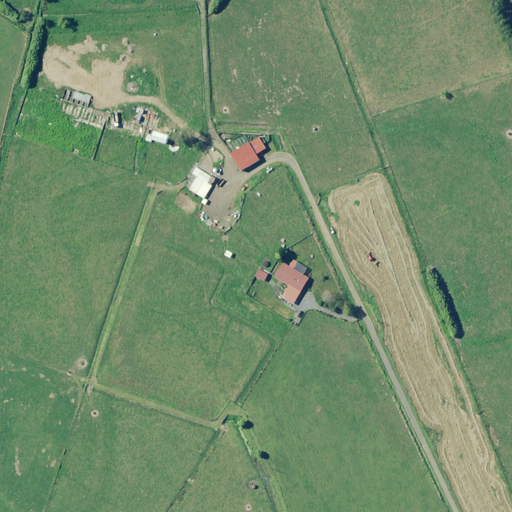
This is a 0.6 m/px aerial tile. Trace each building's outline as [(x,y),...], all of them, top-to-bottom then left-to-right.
[(148,134),(146,140),(151,142),(152,140),(167,144),(170,136),(155,131),(153,136),(148,134)] [(262,151),(255,140),(232,154),(243,171),(260,160),(257,155),(262,151)] [(209,200),(205,198),(212,186),(214,183),(216,179),(197,167),(193,174),(198,177),(190,189),(204,198),(202,202),(206,205),(209,200)] [(309,278),(284,263),(275,277),(289,286),(282,298),(294,304),(309,278)] [(269,274),(260,269),(255,276),(265,281),(269,274)]
